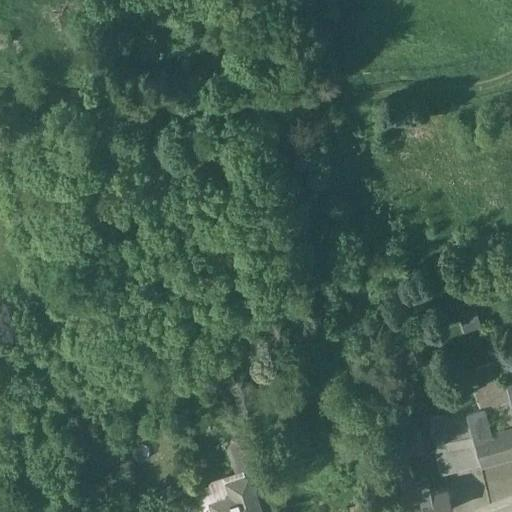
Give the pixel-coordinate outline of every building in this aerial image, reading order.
[(467,417),(473,439),(490,434),(485,417),(499,413),(504,430),(511,427),(511,403),(499,362),(466,372),(473,392),(460,396),(467,417)] [(440,475),(481,465),(473,439),(467,417),(429,419),(438,452),(433,454),(440,475)] [(415,426),(402,430),(410,454),(423,450),(415,426)] [(490,434),(473,439),(481,465),(511,456),(511,427),(504,430),(490,434)] [(406,451),(394,454),(399,477),(401,476),(411,474),(406,451)] [(259,465),(245,469),(247,475),(249,474),(256,494),(267,490),(259,465)] [(193,487),(200,511),(213,511),(210,502),(231,495),(227,482),(247,475),(245,469),(193,487)] [(418,494),(413,473),(411,474),(401,476),(409,511),(453,511),(447,488),(418,494)] [(231,495),(210,502),(213,511),(261,511),(256,494),(249,474),(247,475),(227,482),(231,495)] [(365,492),(369,511),(382,511),(377,490),(365,492)]
